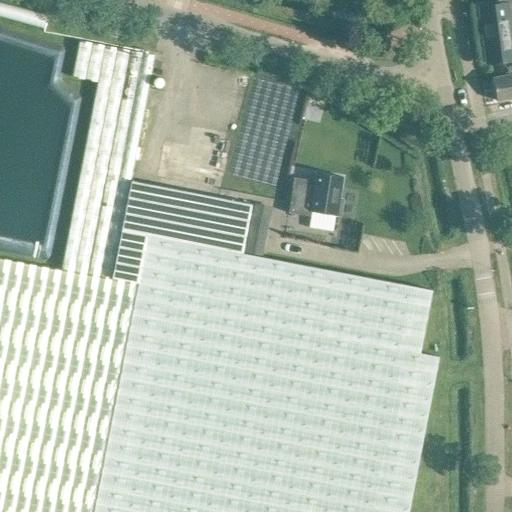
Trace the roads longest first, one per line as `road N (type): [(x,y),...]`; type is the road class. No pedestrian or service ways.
road 1 (unclassified): [(492,511),(486,304),(443,71)]
road 2 (unclassified): [(103,0),(356,70),(443,71)]
